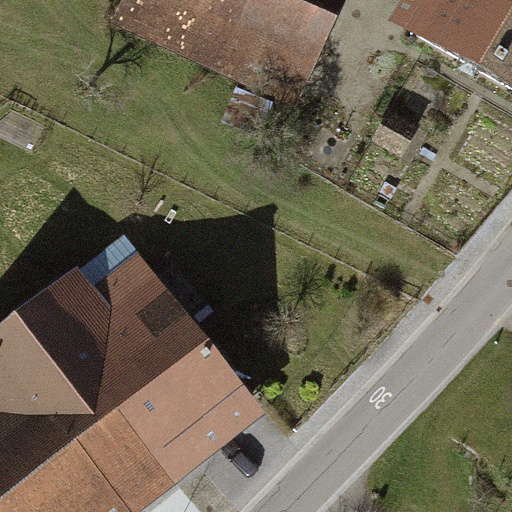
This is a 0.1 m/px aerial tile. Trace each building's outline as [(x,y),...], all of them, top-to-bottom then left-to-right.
[(133,0),(124,20),(289,97),(334,0),(133,0)] [(511,0),(423,0),(404,33),(511,95),(511,0)] [(85,415),(146,494),(252,413),(125,248),(19,329),(85,415)] [(19,329),(0,344),(0,479),(85,415),(19,329)] [(85,415),(0,479),(0,511),(122,511),(146,494),(85,415)]
